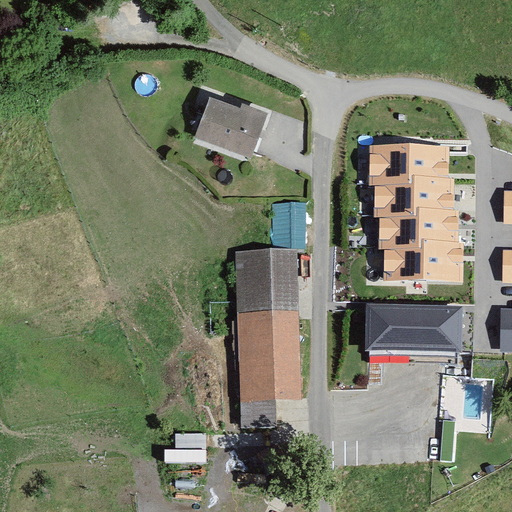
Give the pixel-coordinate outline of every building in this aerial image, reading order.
[(195,137),(250,157),(266,112),(242,103),(240,108),(209,97),(195,137)] [(453,151),(370,150),(369,189),(374,189),(374,221),(380,221),(379,255),(384,255),(384,285),(462,286),(463,251),(457,251),(457,180),(452,180),(453,151)] [(511,193),(503,194),(503,228),(511,228),(511,193)] [(307,247),(307,202),(273,203),(274,248),(307,247)] [(511,253),(503,253),(502,286),(511,286),(511,253)] [(297,256),(234,257),(239,435),(282,434),(281,409),(301,408),(297,256)] [(462,312),(370,308),(369,344),(460,348),(462,312)] [(511,312),(501,313),(500,354),(511,353),(511,312)]
